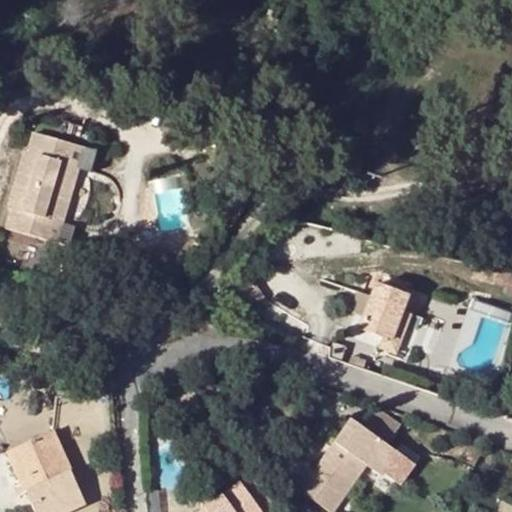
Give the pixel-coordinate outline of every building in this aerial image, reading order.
[(62,193),(70,195),(78,168),(91,171),(95,153),(32,135),(27,153),(22,152),(6,208),(12,210),(5,230),(67,248),(73,231),(61,227),(68,202),(61,200),(62,193)] [(189,227),(184,174),(154,177),(159,229),(189,227)] [(68,202),(70,195),(62,193),(61,200),(68,202)] [(175,255),(154,253),(152,265),(180,268),(199,246),(190,239),(175,255)] [(360,329),(384,338),(393,342),(403,312),(409,296),(376,284),(360,329)] [(511,307),(475,295),(454,361),(495,375),(511,324),(511,307)] [(410,314),(403,312),(393,342),(384,338),(381,348),(396,353),(410,314)] [(218,317),(198,317),(198,327),(218,327),(218,317)] [(378,408),(364,428),(386,444),(400,424),(378,408)] [(408,460),(386,444),(364,428),(352,420),(335,444),(342,449),(331,462),(326,458),(314,473),(343,496),(364,465),(379,475),(383,470),(403,483),(408,460)] [(70,511),(84,506),(50,433),(18,447),(34,478),(23,483),(36,511),(70,511)] [(335,444),(326,458),(331,462),(342,449),(335,444)] [(8,451),(23,483),(34,478),(18,447),(8,451)] [(474,468),(482,455),(469,448),(462,461),(474,468)] [(331,511),(343,496),(314,473),(310,471),(297,489),(328,511),(331,511)] [(254,475),(241,484),(261,511),(273,511),(279,508),(254,475)] [(261,511),(241,484),(202,511),(261,511)]
